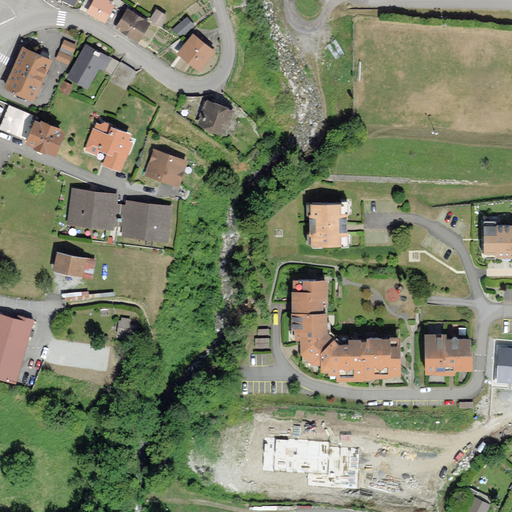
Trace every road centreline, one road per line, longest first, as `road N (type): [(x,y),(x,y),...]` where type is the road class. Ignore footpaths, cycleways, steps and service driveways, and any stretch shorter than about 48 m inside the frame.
road 1 (residential): [(275,305),(287,369),(303,381),(365,395),(473,389),(483,309)]
road 2 (tertiary): [(218,0),(226,65),(219,78),(196,86),(88,26),(54,18),(23,25)]
road 3 (residential): [(366,217),(409,217),(452,237),(483,309)]
road 4 (unclassified): [(0,137),(145,196)]
